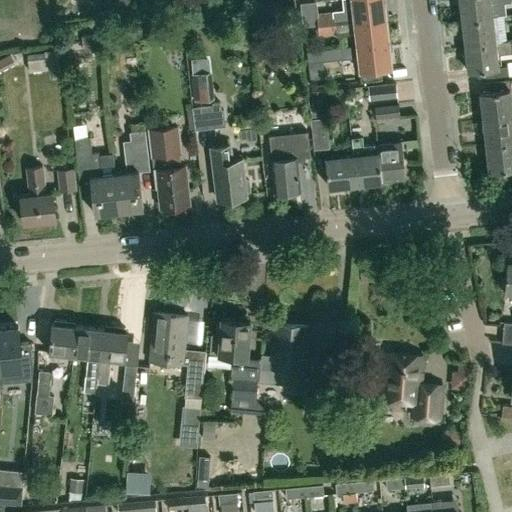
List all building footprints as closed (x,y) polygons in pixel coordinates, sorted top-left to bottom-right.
[(382,0),(343,0),(345,10),(332,11),(333,15),(331,15),(332,23),(332,24),(353,21),(384,18),(382,0)] [(459,0),(462,19),(491,16),(489,4),(511,2),(510,0),(459,0)] [(316,25),(332,23),(331,15),(315,16),(316,25)] [(465,45),(494,42),(506,41),(503,15),(491,16),(462,19),(465,45)] [(356,46),(387,42),(384,18),(353,21),(332,24),(332,23),(316,25),(318,36),(333,34),(333,35),(354,33),(356,46)] [(494,42),(465,45),(467,71),(496,68),(495,55),(511,53),(511,51),(511,50),(511,40),(506,41),(494,42)] [(357,57),(358,71),(389,68),(387,42),(356,46),(340,47),(341,58),(357,57)] [(308,62),(325,60),(324,49),(307,51),(308,62)] [(193,69),(197,97),(213,95),(209,66),(193,69)] [(397,97),(395,82),(367,85),(368,100),(397,97)] [(484,119),(511,115),(511,91),(509,92),(509,89),(481,92),(484,119)] [(221,110),(220,101),(212,102),(212,104),(191,107),(192,111),(191,111),(192,120),(193,120),(194,129),(225,126),(223,110),(221,110)] [(375,119),(399,117),(398,103),(374,106),(375,119)] [(308,118),(312,149),(329,147),(326,117),(321,117),(320,111),(315,111),(315,113),(311,113),(311,118),(308,118)] [(511,115),(484,119),(487,145),(511,142),(511,115)] [(149,128),(155,187),(158,186),(160,205),(188,202),(184,165),(172,166),(171,151),(183,149),(180,124),(149,128)] [(114,172),(118,210),(143,207),(138,158),(148,157),(145,129),(129,131),(130,139),(123,140),(127,171),(115,172),(114,172)] [(265,159),(270,159),(274,192),(299,189),(296,156),(285,157),(282,130),(262,132),(265,159)] [(118,210),(114,172),(115,172),(112,152),(99,154),(98,152),(91,153),(89,135),(74,137),(78,165),(88,164),(94,212),(118,210)] [(377,153),(376,146),(363,146),(362,137),(351,138),(352,148),(353,156),(356,183),(381,181),(381,179),(378,153),(377,153)] [(511,142),(487,145),(490,171),(511,168),(511,142)] [(378,153),(381,179),(404,177),(400,143),(376,146),(377,153),(378,153)] [(231,160),(229,145),(210,147),(216,198),(244,195),(244,193),(249,189),(247,179),(242,177),(240,159),(231,160)] [(327,186),(356,183),(353,156),(324,159),(327,186)] [(45,193),(41,164),(26,166),(30,194),(20,195),(23,220),(55,217),(52,192),(45,193)] [(59,191),(76,190),(74,167),(56,169),(59,191)] [(200,398),(205,350),(184,348),(187,314),(154,311),(149,359),(187,363),(183,396),(200,398)] [(211,334),(209,353),(232,355),(230,377),(232,377),(230,411),(266,414),(267,410),(255,399),(257,381),(259,366),(260,357),(247,356),(250,320),(221,318),(220,334),(211,334)] [(73,354),(76,327),(65,326),(65,321),(54,320),(52,324),(50,324),(47,352),(49,352),(49,356),(50,359),(52,360),(60,361),(63,360),(64,358),(65,354),(73,354)] [(206,321),(191,320),(190,339),(205,339),(206,321)] [(511,342),(511,322),(503,321),(501,342),(511,342)] [(259,366),(257,381),(285,384),(285,390),(302,391),(307,326),(274,323),(271,355),(260,353),(260,357),(259,366)] [(18,325),(0,326),(0,375),(1,382),(32,379),(33,367),(30,341),(19,342),(18,325)] [(96,393),(97,383),(103,330),(76,327),(73,354),(87,356),(83,392),(96,393)] [(112,330),(103,330),(97,383),(108,384),(111,358),(124,359),(127,332),(126,332),(124,328),(114,327),(112,330)] [(438,418),(437,385),(419,384),(422,354),(384,351),(381,399),(414,401),(413,414),(438,418)] [(125,364),(120,401),(132,402),(136,365),(125,364)] [(51,414),(53,395),(49,394),(50,371),(40,370),(34,412),(51,414)] [(336,413),(337,407),(338,381),(328,379),(310,377),(308,410),(336,413)] [(429,485),(448,483),(447,472),(428,474),(429,485)] [(403,476),(404,487),(423,485),(422,475),(403,476)] [(385,489),(404,487),(403,476),(384,478),(385,489)] [(354,481),(354,492),(373,490),(372,479),(354,481)] [(336,493),(354,492),(354,481),(335,482),(336,493)] [(0,483),(0,501),(20,503),(22,485),(0,483)] [(303,485),(304,496),(323,494),(322,484),(303,485)] [(286,498),(304,496),(303,485),(285,487),(286,498)] [(250,511),(258,511),(257,500),(272,499),(271,489),(252,490),(253,501),(249,501),(250,511)] [(219,503),(238,502),(237,491),(218,493),(219,503)] [(187,496),(188,506),(206,504),(205,494),(187,496)] [(168,508),(188,506),(187,496),(167,497),(168,508)] [(136,500),(138,510),(156,509),(155,498),(136,500)] [(118,511),(121,511),(138,510),(136,500),(117,502),(118,511)] [(458,511),(452,511),(442,511),(441,500),(431,501),(432,511),(458,511)] [(85,505),(86,511),(105,511),(104,503),(85,505)]
